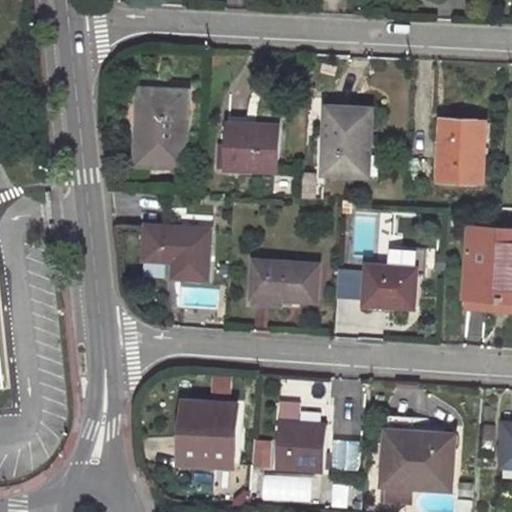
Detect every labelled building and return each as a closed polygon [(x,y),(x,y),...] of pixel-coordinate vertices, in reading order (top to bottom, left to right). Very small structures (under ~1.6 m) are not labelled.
[(188,91),(143,88),(139,165),(184,167),(188,91)] [(375,110),(331,108),(327,174),(371,176),(375,110)] [(490,120),(445,117),(442,179),(486,182),(490,120)] [(281,126),(228,123),(226,168),(278,171),(281,126)] [(213,228),(149,225),(146,260),(175,262),(174,276),(210,278),(213,228)] [(511,231),(476,228),(470,298),(511,301),(511,231)] [(320,266),(259,263),(256,312),(317,315),(320,266)] [(419,269),(370,266),(368,304),(417,307),(419,269)] [(0,380),(8,380),(0,313),(0,380)] [(240,399),(190,395),(185,454),(235,458),(240,399)] [(328,424),(281,421),(279,451),(325,454),(328,424)] [(511,422),(505,422),(501,465),(511,465),(511,422)] [(456,434),(389,430),(386,482),(453,485),(456,434)] [(313,502),(316,477),(263,472),(261,498),(313,502)]
